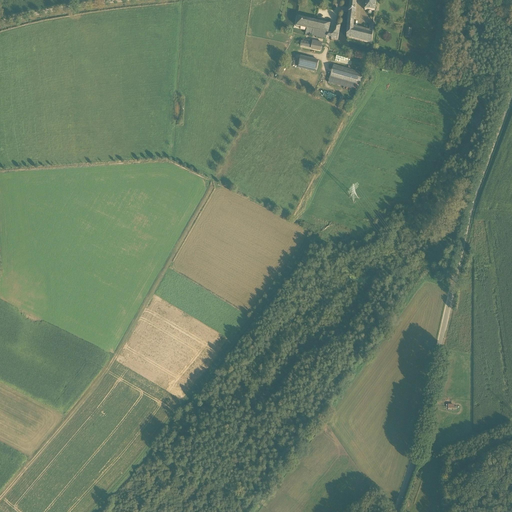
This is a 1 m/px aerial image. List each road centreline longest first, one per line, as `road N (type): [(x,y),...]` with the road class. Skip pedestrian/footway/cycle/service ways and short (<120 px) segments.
road 1 (tertiary): [(394,511),(473,196),(511,90)]
road 2 (track): [(215,179),(101,381),(0,499)]
